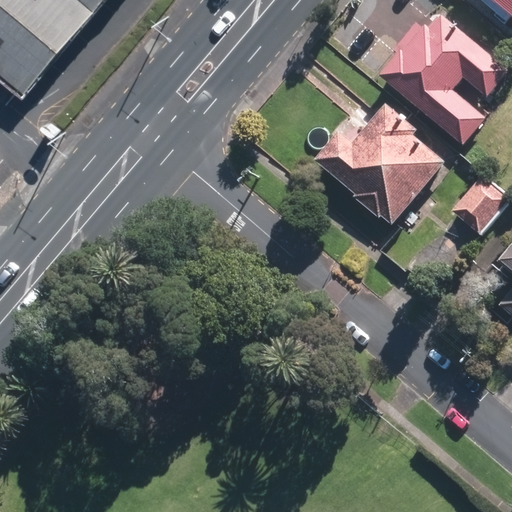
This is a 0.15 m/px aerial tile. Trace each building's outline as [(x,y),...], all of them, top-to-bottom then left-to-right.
[(106,0),(0,0),(0,79),(22,98),(106,0)] [(511,0),(481,0),(507,22),(511,15),(511,0)] [(387,74),(469,146),(493,118),(460,89),(470,78),(493,98),(511,75),(511,65),(446,8),(429,27),(422,21),(397,49),(404,55),(387,74)] [(323,159),(398,225),(454,161),(422,134),(427,129),(396,102),(362,141),(349,129),(323,159)] [(511,195),(487,174),(457,210),(485,234),(511,202),(511,195)]
